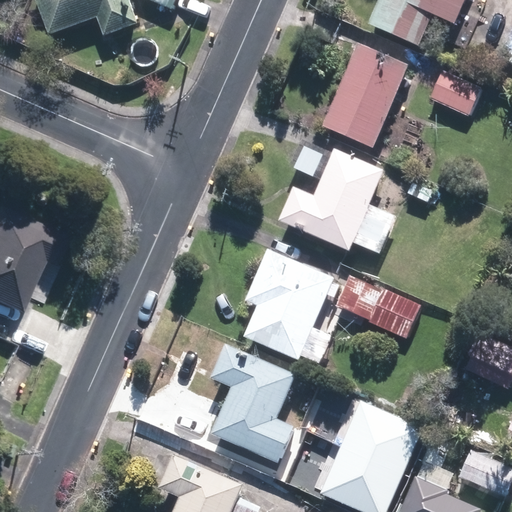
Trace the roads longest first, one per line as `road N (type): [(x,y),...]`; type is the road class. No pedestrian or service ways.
road 1 (tertiary): [(38,511),(186,173)]
road 2 (residential): [(0,89),(186,173)]
road 3 (tertiary): [(186,173),(263,0)]
